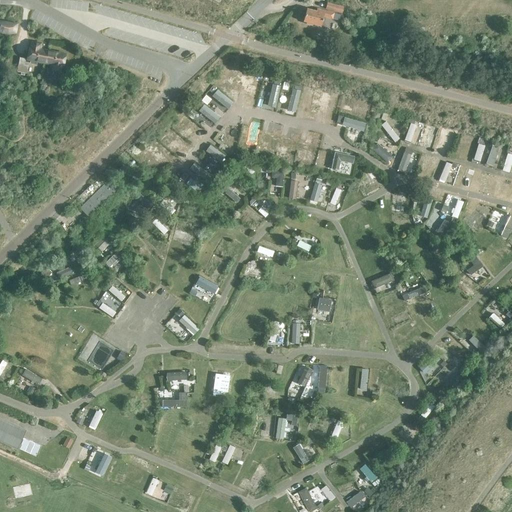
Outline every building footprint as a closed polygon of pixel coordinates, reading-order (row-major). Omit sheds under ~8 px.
[(327,3),(325,8),(340,12),(342,7),(327,3)] [(307,9),(303,21),(306,22),(305,23),(312,25),(312,24),(320,26),(323,16),(339,21),(340,15),(316,9),(315,11),(307,9)] [(15,34),(18,24),(0,20),(0,32),(1,33),(7,35),(9,35),(15,34)] [(29,58),(46,61),(47,52),(39,50),(40,45),(33,43),(32,49),(31,49),(29,58)] [(177,53),(185,56),(187,48),(180,45),(177,53)] [(47,52),(46,61),(54,63),(53,69),(60,70),(61,64),(62,64),(64,55),(47,52)] [(26,74),(28,66),(24,65),(25,59),(19,58),(16,71),(26,74)] [(43,74),(41,85),(44,85),(44,84),(48,84),(48,82),(49,75),(43,74)] [(75,82),(68,92),(73,96),(80,87),(75,82)] [(213,85),(208,90),(212,93),(217,88),(213,85)] [(199,100),(195,105),(199,109),(203,103),(199,100)] [(203,103),(196,113),(213,125),(220,115),(203,103)] [(186,116),(181,121),(185,124),(189,119),(186,116)] [(342,124),(364,131),(366,122),(344,116),(342,124)] [(190,118),(185,125),(201,138),(206,132),(190,118)] [(393,142),(398,139),(387,119),(382,123),(393,142)] [(419,144),(431,147),(436,126),(423,124),(419,144)] [(233,126),(228,145),(235,147),(240,128),(233,126)] [(442,127),(440,134),(446,136),(448,129),(442,127)] [(171,129),(166,134),(170,137),(175,132),(171,129)] [(152,147),(168,163),(175,156),(158,140),(152,147)] [(388,161),(393,155),(376,142),(371,148),(388,161)] [(480,161),(485,144),(478,142),(473,159),(480,161)] [(217,162),(223,153),(210,144),(203,153),(217,162)] [(493,165),(499,146),(492,144),(486,163),(493,165)] [(144,150),(141,154),(146,158),(149,154),(144,150)] [(340,161),(353,163),(354,154),(333,152),(331,168),(339,169),(340,161)] [(511,153),(507,152),(502,170),(509,172),(511,161),(511,153)] [(202,181),(209,172),(194,161),(187,171),(202,181)] [(445,161),(439,179),(445,181),(451,163),(445,161)] [(259,166),(257,173),(264,174),(266,167),(259,166)] [(272,169),(271,176),(276,177),(275,185),(282,186),(283,169),(272,169)] [(373,171),(368,174),(371,180),(376,177),(373,171)] [(288,196),(295,198),(298,181),(292,179),(288,196)] [(378,179),(363,187),(366,193),(381,186),(378,179)] [(88,216),(117,187),(110,180),(82,209),(88,216)] [(314,182),(309,199),(317,201),(322,184),(314,182)] [(428,217),(431,199),(424,198),(421,215),(428,217)] [(458,217),(463,200),(456,198),(451,215),(458,217)] [(477,229),(489,215),(484,211),(472,225),(477,229)] [(511,215),(509,214),(500,234),(506,238),(511,226),(511,215)] [(156,219),(153,221),(164,233),(166,230),(156,219)] [(194,222),(192,228),(197,230),(200,225),(194,222)] [(484,225),(468,240),(474,246),(490,232),(484,225)] [(104,233),(93,244),(102,252),(112,240),(104,233)] [(222,254),(231,239),(225,235),(217,251),(222,254)] [(272,256),(274,250),(259,245),(257,251),(272,256)] [(475,256),(469,260),(473,265),(479,261),(475,256)] [(211,276),(219,260),(214,258),(206,274),(211,276)] [(246,271),(262,272),(263,262),(246,261),(246,271)] [(77,262),(56,271),(59,278),(80,270),(77,262)] [(390,272),(371,280),(375,288),(393,280),(390,272)] [(68,278),(70,284),(86,279),(85,273),(68,278)] [(475,290),(479,285),(467,275),(463,281),(475,290)] [(456,281),(452,287),(457,291),(461,285),(456,281)] [(121,300),(125,295),(112,284),(108,289),(121,300)] [(407,288),(401,290),(404,300),(426,292),(424,286),(408,291),(407,288)] [(105,290),(96,305),(113,316),(122,301),(105,290)] [(179,309),(175,313),(180,318),(184,313),(179,309)] [(500,327),(504,323),(493,312),(489,317),(500,327)] [(184,314),(178,320),(193,334),(199,328),(184,314)] [(411,320),(407,324),(410,329),(415,325),(411,320)] [(283,342),(283,321),(271,321),(271,343),(283,342)] [(467,341),(480,350),(484,343),(472,335),(467,341)] [(121,351),(116,358),(117,359),(122,362),(127,354),(121,351)] [(476,352),(472,356),(477,361),(481,357),(476,352)] [(454,356),(450,360),(456,366),(460,362),(454,356)] [(146,368),(161,364),(159,358),(145,362),(146,368)] [(295,380),(304,385),(312,369),(303,364),(295,380)] [(402,384),(406,379),(392,365),(388,370),(402,384)] [(24,368),(21,375),(40,383),(43,376),(24,368)] [(100,370),(97,376),(103,380),(106,374),(100,370)] [(166,372),(167,380),(187,378),(186,370),(166,372)] [(214,373),(213,394),(228,394),(229,373),(214,373)] [(6,376),(2,383),(6,385),(10,378),(6,376)] [(88,426),(95,429),(102,412),(96,409),(88,426)] [(195,411),(193,419),(214,426),(217,418),(195,411)] [(0,418),(0,442),(16,450),(25,430),(0,418)] [(412,419),(409,424),(417,430),(420,425),(412,419)] [(250,450),(252,443),(234,435),(231,442),(250,450)] [(69,449),(73,440),(67,437),(63,446),(69,449)] [(23,438),(19,449),(35,456),(40,445),(23,438)] [(309,438),(300,443),(303,448),(312,443),(309,438)] [(411,438),(406,442),(411,446),(415,442),(411,438)] [(214,462),(221,445),(216,443),(209,460),(214,462)] [(221,461),(227,464),(235,446),(229,444),(221,461)] [(103,475),(111,455),(104,452),(95,472),(103,475)] [(276,453),(270,457),(273,462),(279,458),(276,453)] [(364,463),(359,468),(371,481),(376,476),(364,463)] [(133,465),(125,482),(131,485),(139,468),(133,465)] [(144,473),(142,480),(147,482),(150,476),(144,473)] [(152,477),(145,492),(151,495),(157,479),(152,477)] [(258,480),(255,486),(260,489),(263,484),(258,480)] [(328,501),(334,498),(326,484),(320,488),(328,501)] [(165,485),(162,492),(169,495),(172,489),(165,485)] [(305,487),(297,491),(308,511),(316,508),(305,487)] [(367,487),(363,492),(368,498),(373,493),(367,487)] [(360,492),(345,499),(349,506),(364,499),(360,492)]
